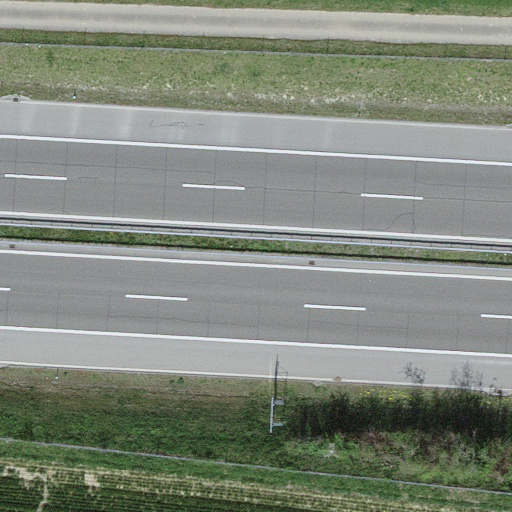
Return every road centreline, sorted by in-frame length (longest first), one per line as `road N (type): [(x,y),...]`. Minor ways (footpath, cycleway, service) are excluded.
road 1 (motorway): [(0,288),(511,317)]
road 2 (motorway): [(511,203),(0,174)]
